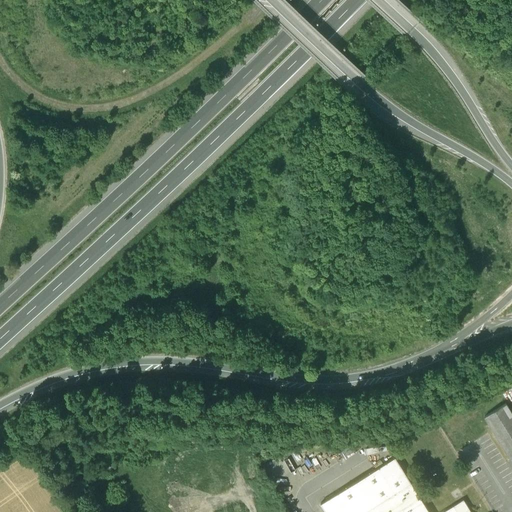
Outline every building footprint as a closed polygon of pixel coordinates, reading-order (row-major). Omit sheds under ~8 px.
[(343,36),(369,7),(364,3),(360,9),(355,4),(334,27),(343,36)] [(511,414),(506,405),(484,418),(510,460),(511,458),(511,414)] [(351,442),(339,447),(343,457),(355,452),(351,442)] [(428,511),(395,457),(319,503),(324,511),(428,511)] [(443,511),(470,511),(463,501),(443,511)]
